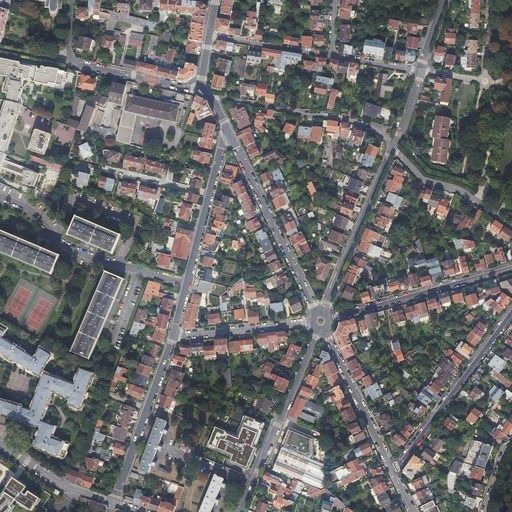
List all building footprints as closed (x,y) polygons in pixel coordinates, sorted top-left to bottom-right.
[(0,0),(0,6),(10,10),(12,0),(0,0)] [(61,8),(62,0),(47,0),(47,1),(46,1),(46,7),(49,7),(51,12),(55,12),(58,8),(61,8)] [(125,9),(125,13),(129,15),(130,0),(119,0),(118,9),(125,9)] [(152,0),(140,0),(140,8),(152,8),(152,0)] [(160,0),(160,12),(163,12),(163,15),(165,16),(167,14),(167,11),(172,11),(172,12),(177,13),(178,6),(178,0),(160,0)] [(186,1),(178,0),(178,6),(179,6),(181,8),(180,12),(194,13),(196,12),(197,14),(196,15),(194,24),(205,26),(208,8),(204,2),(197,1),(186,1)] [(220,19),(231,20),(232,20),(232,17),(231,17),(233,2),(223,0),(220,19)] [(350,11),(351,11),(352,6),(349,6),(349,0),(346,0),(343,0),(343,5),(341,4),(340,9),(341,9),(350,11)] [(468,10),(467,18),(471,18),(470,28),(479,29),(481,1),(472,0),(471,10),(468,10)] [(0,41),(3,42),(10,10),(0,6),(0,41)] [(101,16),(103,17),(110,19),(113,10),(101,8),(101,6),(94,6),(94,14),(101,14),(101,16)] [(78,7),(78,16),(87,17),(88,7),(78,7)] [(350,11),(341,9),(340,18),(349,20),(350,11)] [(125,13),(113,10),(110,19),(108,25),(106,31),(110,32),(121,34),(120,39),(126,41),(128,34),(125,33),(125,30),(116,28),(118,22),(122,21),(148,27),(149,20),(129,15),(125,13)] [(310,14),(310,19),(313,19),(323,20),(329,20),(329,16),(320,16),(320,15),(319,15),(319,11),(311,11),(311,14),(310,14)] [(255,32),(257,21),(255,20),(256,14),(249,13),(246,29),(254,31),(253,35),(255,35),(255,32)] [(408,23),(423,25),(423,19),(423,18),(409,16),(408,23)] [(323,31),(323,20),(313,19),(312,31),(323,31)] [(399,21),(390,19),(389,25),(388,30),(392,31),(392,30),(398,31),(399,27),(399,21)] [(149,20),(148,27),(147,27),(154,29),(156,21),(149,20)] [(229,29),(230,22),(218,20),(215,32),(217,34),(239,37),(240,30),(237,29),(234,30),(229,29)] [(189,41),(202,44),(203,35),(205,26),(194,24),(192,23),(191,32),(193,32),(192,36),(190,36),(189,41)] [(423,25),(408,23),(407,31),(417,33),(417,31),(423,32),(423,25)] [(342,30),(341,34),(350,35),(350,26),(342,25),(342,27),(341,27),(341,30),(342,30)] [(446,35),(445,44),(445,46),(448,46),(449,46),(450,44),(455,45),(456,35),(455,35),(456,30),(447,30),(447,35),(446,35)] [(160,31),(159,33),(157,43),(175,47),(176,44),(174,44),(175,37),(175,33),(166,32),(160,31)] [(125,59),(123,68),(137,70),(139,62),(142,47),(146,34),(131,32),(129,42),(139,44),(136,58),(137,58),(136,62),(125,59)] [(147,64),(139,62),(137,70),(150,73),(154,58),(157,43),(159,33),(155,32),(147,64)] [(255,35),(254,37),(254,40),(261,41),(262,34),(255,32),(255,35)] [(321,36),(315,36),(314,44),(318,45),(317,47),(322,47),(322,45),(323,45),(323,37),(328,38),(328,34),(321,34),(321,36)] [(350,35),(341,34),(341,37),(340,38),(340,40),(341,41),(341,42),(350,42),(350,35)] [(106,35),(104,45),(113,47),(115,37),(106,35)] [(77,52),(82,54),(83,50),(92,53),(94,46),(95,46),(97,42),(96,41),(81,36),(77,52)] [(282,44),(298,47),(299,41),(298,40),(290,39),(290,38),(283,37),(282,44)] [(407,37),(405,48),(406,48),(411,49),(417,50),(417,47),(419,47),(419,41),(418,41),(418,39),(407,37)] [(312,38),(302,38),(302,47),(304,48),(306,47),(311,47),(312,38)] [(187,45),(186,53),(199,56),(201,49),(202,44),(189,41),(188,40),(188,43),(186,43),(186,45),(187,45)] [(366,41),(365,45),(364,53),(384,56),(386,44),(381,43),(382,42),(373,40),(373,42),(366,41)] [(468,52),(465,52),(464,59),(468,59),(467,70),(476,70),(478,42),(469,41),(468,52)] [(217,42),(216,50),(216,52),(217,52),(218,50),(229,52),(229,48),(226,48),(227,44),(217,42)] [(338,51),(339,53),(355,56),(357,49),(353,48),(353,47),(343,45),(342,47),(341,46),(340,48),(338,49),(338,51)] [(391,58),(392,48),(389,48),(386,47),(384,56),(389,57),(389,58),(391,58)] [(406,52),(405,60),(413,61),(415,52),(415,49),(411,49),(406,48),(406,52)] [(436,49),(434,60),(435,62),(439,63),(440,61),(441,57),(444,58),(445,49),(438,48),(438,49),(436,49)] [(169,49),(166,61),(172,62),(175,50),(169,49)] [(276,52),(263,49),(262,54),(262,59),(266,59),(266,57),(275,58),(276,52)] [(254,51),(254,52),(248,52),(247,59),(247,60),(261,63),(262,59),(262,54),(258,53),(259,52),(254,51)] [(396,60),(405,61),(405,60),(406,52),(397,51),(396,60)] [(301,56),(283,53),(279,74),(279,75),(282,76),(283,74),(284,73),(285,63),(287,63),(287,65),(290,65),(290,64),(294,65),(295,61),(300,62),(301,56)] [(454,66),(456,57),(448,55),(446,65),(454,66)] [(154,58),(150,73),(179,81),(182,71),(179,71),(179,72),(170,70),(171,65),(182,67),(183,65),(172,62),(166,61),(154,58)] [(218,72),(225,73),(228,60),(221,58),(218,72)] [(240,58),(237,78),(244,80),(247,60),(247,59),(240,58)] [(320,59),(316,58),(315,63),(304,62),(303,70),(307,70),(306,72),(310,73),(311,71),(314,71),(315,66),(318,67),(320,59)] [(318,71),(316,82),(317,82),(333,85),(335,75),(322,73),(323,66),(326,67),(327,60),(320,59),(318,67),(318,71)] [(66,69),(65,72),(65,75),(59,74),(59,73),(48,71),(45,71),(44,70),(43,69),(42,69),(41,70),(41,72),(38,71),(38,69),(24,66),(23,68),(21,68),(21,66),(20,66),(20,65),(0,60),(0,75),(5,77),(5,76),(6,76),(3,91),(7,92),(6,96),(8,96),(7,101),(11,102),(21,104),(25,85),(23,85),(24,80),(56,87),(56,88),(71,91),(73,77),(77,78),(77,75),(78,72),(66,69)] [(338,62),(331,61),(330,66),(330,67),(333,68),(332,70),(336,71),(338,64),(338,62)] [(338,64),(336,71),(336,72),(347,74),(349,64),(341,62),(340,64),(338,64)] [(349,64),(347,74),(346,80),(350,80),(351,78),(356,79),(357,74),(359,74),(360,69),(358,68),(358,65),(349,64)] [(182,71),(179,81),(186,82),(191,79),(196,75),(197,68),(187,66),(186,70),(184,72),(182,71)] [(215,73),(212,89),(222,90),(224,76),(216,75),(216,73),(215,73)] [(77,78),(75,87),(93,91),(95,80),(89,79),(90,77),(77,75),(77,78)] [(387,80),(379,78),(376,97),(384,98),(385,91),(393,92),(394,84),(387,83),(387,80)] [(441,90),(443,90),(445,79),(438,78),(436,89),(438,89),(438,90),(437,91),(441,91),(441,90)] [(443,90),(440,104),(448,106),(453,81),(445,79),(443,90)] [(115,136),(114,140),(128,144),(129,145),(137,114),(179,124),(183,108),(187,109),(189,103),(184,102),(185,96),(182,96),(180,103),(174,102),(165,100),(164,103),(132,96),(135,84),(127,82),(126,87),(124,94),(127,95),(117,137),(115,136)] [(333,85),(317,82),(315,93),(326,95),(326,92),(327,87),(332,88),(333,85)] [(108,98),(108,100),(108,102),(122,105),(124,94),(126,87),(112,84),(108,98)] [(242,95),(242,96),(246,97),(247,91),(255,92),(256,86),(243,84),(242,90),(242,95)] [(257,86),(256,94),(265,96),(266,93),(267,87),(257,86)] [(331,93),(327,109),(333,110),(337,91),(332,90),(331,93)] [(264,102),(274,104),(275,94),(266,93),(265,96),(264,102)] [(96,94),(91,99),(90,100),(104,105),(108,100),(108,98),(96,94)] [(73,95),(67,125),(78,130),(80,130),(85,132),(95,109),(88,105),(80,123),(75,121),(80,97),(78,96),(73,95)] [(207,102),(197,97),(192,109),(198,111),(199,113),(198,114),(201,120),(205,118),(206,117),(213,114),(207,102)] [(0,117),(0,151),(6,154),(8,148),(22,105),(21,104),(11,102),(7,101),(6,100),(0,117)] [(366,104),(363,116),(376,120),(378,115),(381,116),(383,109),(366,104)] [(234,119),(235,119),(240,129),(251,123),(243,108),(237,111),(236,108),(229,111),(234,119)] [(267,114),(257,112),(254,126),(263,134),(266,130),(262,126),(264,118),(273,120),(274,117),(275,112),(269,110),(267,114)] [(91,133),(94,134),(114,140),(115,136),(120,114),(113,112),(109,129),(105,128),(101,127),(104,114),(97,112),(91,133)] [(216,121),(213,114),(206,117),(209,123),(210,124),(216,121)] [(430,137),(431,137),(431,138),(433,139),(432,147),(433,147),(433,149),(431,149),(430,156),(432,157),(431,161),(433,162),(432,163),(436,163),(436,162),(440,163),(440,164),(444,165),(444,163),(445,163),(446,159),(447,159),(449,153),(447,153),(448,148),(449,148),(450,142),(449,141),(447,140),(449,133),(447,133),(449,127),(450,127),(451,120),(450,120),(450,119),(435,116),(434,121),(432,121),(431,128),(433,128),(432,130),(431,130),(430,137)] [(328,121),(327,128),(326,132),(336,133),(337,132),(339,133),(340,128),(337,127),(338,123),(328,121)] [(287,124),(283,131),(286,133),(285,136),(289,139),(291,135),(295,128),(295,127),(296,126),(290,123),(289,125),(287,124)] [(348,124),(343,124),(341,134),(340,137),(341,137),(341,139),(345,139),(346,138),(347,132),(348,133),(349,129),(347,129),(348,124)] [(206,125),(203,137),(217,141),(219,133),(214,131),(215,127),(206,125)] [(299,126),(298,137),(311,139),(312,129),(312,127),(299,126)] [(242,137),(246,146),(254,142),(255,142),(251,133),(254,132),(252,127),(236,134),(238,139),(242,137)] [(320,143),(322,129),(313,128),(313,129),(312,129),(311,139),(310,141),(312,141),(311,142),(320,143)] [(51,135),(37,130),(35,130),(29,150),(45,155),(51,135)] [(354,130),(353,132),(351,140),(350,142),(356,144),(359,132),(354,130)] [(359,132),(356,144),(362,146),(365,134),(359,132)] [(212,145),(216,145),(217,141),(203,137),(200,147),(211,150),(212,145)] [(87,142),(78,145),(84,158),(92,155),(87,142)] [(254,142),(246,146),(252,158),(260,154),(254,142)] [(370,145),(365,155),(374,159),(379,149),(370,145)] [(286,158),(275,149),(262,156),(265,162),(274,157),(277,159),(276,160),(281,164),(282,165),(285,164),(283,161),(286,158)] [(106,150),(102,152),(105,160),(116,163),(119,154),(106,150)] [(0,174),(16,180),(21,182),(31,186),(32,185),(33,186),(34,185),(35,186),(39,175),(25,170),(27,166),(7,159),(5,164),(2,163),(6,154),(0,151),(0,174)] [(213,155),(196,151),(193,160),(208,164),(209,159),(212,160),(213,155)] [(373,164),(378,166),(380,162),(374,159),(365,155),(362,154),(358,162),(371,168),(373,164)] [(47,165),(53,167),(62,170),(63,166),(31,155),(30,159),(47,165)] [(137,158),(125,155),(123,164),(134,167),(137,158)] [(137,158),(134,167),(141,169),(143,160),(137,158)] [(75,161),(74,166),(87,169),(89,164),(75,161)] [(154,172),(157,163),(147,161),(145,169),(148,170),(148,171),(154,172)] [(394,161),(391,168),(395,169),(393,174),(396,176),(395,178),(389,176),(388,179),(390,180),(402,185),(404,179),(402,178),(405,172),(402,170),(403,167),(398,161),(394,161)] [(171,167),(157,163),(154,172),(167,176),(168,173),(171,167)] [(78,175),(75,186),(82,189),(84,183),(88,184),(90,175),(89,174),(86,173),(87,169),(74,166),(72,173),(78,175)] [(229,166),(227,166),(226,166),(224,173),(225,173),(225,175),(224,175),(222,183),(230,185),(232,186),(239,182),(237,178),(233,181),(231,180),(232,176),(236,177),(238,168),(229,166)] [(195,171),(185,168),(184,176),(202,181),(202,179),(207,180),(208,176),(203,175),(194,173),(195,171)] [(269,171),(259,176),(263,183),(273,179),(275,184),(276,183),(282,180),(283,180),(277,168),(269,171)] [(355,179),(363,183),(368,171),(360,168),(355,179)] [(168,173),(167,176),(166,180),(172,182),(174,174),(168,173)] [(95,185),(106,188),(108,179),(101,177),(100,179),(97,178),(95,185)] [(106,188),(105,189),(112,191),(115,179),(108,177),(108,179),(106,188)] [(352,178),(347,190),(359,194),(363,183),(355,179),(352,178)] [(190,179),(188,186),(200,189),(202,182),(190,179)] [(317,192),(316,179),(309,182),(309,184),(307,185),(312,194),(317,192)] [(284,183),(282,180),(276,183),(277,187),(271,190),(270,191),(272,195),(270,196),(272,200),(286,193),(287,193),(283,185),(284,183)] [(385,191),(389,192),(398,196),(402,185),(390,180),(389,182),(388,181),(387,184),(388,184),(385,191)] [(235,189),(239,197),(247,193),(241,181),(239,182),(232,186),(230,185),(230,188),(235,189)] [(127,196),(130,184),(124,183),(121,194),(127,196)] [(128,193),(127,195),(134,197),(137,186),(130,184),(128,193)] [(140,187),(138,197),(148,200),(148,198),(150,189),(148,189),(140,187)] [(163,187),(160,195),(166,197),(169,188),(163,187)] [(157,191),(150,189),(148,198),(152,199),(151,201),(154,202),(157,191)] [(432,191),(427,190),(426,192),(424,199),(430,201),(431,194),(432,191)] [(349,191),(345,202),(356,207),(357,203),(356,203),(356,201),(357,201),(358,197),(354,195),(355,193),(349,191)] [(396,209),(399,210),(403,198),(398,196),(389,192),(386,201),(394,204),(393,207),(396,209)] [(186,193),(184,200),(197,203),(199,196),(186,193)] [(247,193),(239,197),(239,199),(240,198),(242,202),(243,202),(244,204),(241,205),(243,208),(252,204),(247,193)] [(286,193),(272,200),(277,209),(281,207),(283,211),(287,209),(290,208),(287,203),(290,202),(286,193)] [(431,194),(430,201),(428,205),(438,208),(442,199),(443,195),(438,194),(437,196),(431,194)] [(214,202),(213,207),(217,208),(224,210),(225,207),(228,207),(229,202),(233,203),(234,199),(230,198),(224,196),(222,202),(221,202),(220,203),(214,202)] [(314,208),(308,196),(305,198),(306,200),(311,209),(314,208)] [(159,198),(156,212),(162,213),(165,199),(159,198)] [(438,208),(436,212),(446,216),(449,210),(446,209),(448,202),(442,199),(438,208)] [(356,207),(345,202),(341,212),(351,215),(353,210),(359,213),(361,208),(356,207)] [(183,204),(180,218),(188,220),(190,212),(191,213),(192,206),(183,204)] [(252,204),(243,208),(246,216),(248,220),(255,216),(253,213),(256,212),(252,204)] [(382,205),(377,215),(379,216),(390,220),(392,221),(394,217),(393,215),(396,209),(393,207),(391,207),(390,209),(382,205)] [(281,217),(284,225),(296,219),(297,219),(292,207),(290,208),(287,209),(289,213),(285,215),(281,217)] [(218,214),(216,220),(224,222),(226,217),(223,216),(224,210),(217,208),(216,213),(218,214)] [(479,209),(474,216),(475,217),(474,219),(476,221),(483,212),(479,209)] [(315,217),(312,211),(307,214),(310,220),(315,217)] [(463,219),(465,215),(462,213),(459,216),(456,214),(451,220),(457,224),(462,218),(463,219)] [(168,228),(170,220),(154,215),(153,219),(152,223),(168,228)] [(350,220),(338,215),(333,225),(345,230),(350,220)] [(388,224),(390,220),(379,216),(375,224),(379,226),(379,228),(383,230),(384,228),(386,223),(388,224)] [(461,221),(456,228),(467,235),(474,224),(476,222),(467,216),(462,222),(461,221)] [(75,217),(68,235),(88,243),(98,247),(113,253),(120,235),(75,217)] [(250,232),(261,227),(257,218),(246,223),(250,232)] [(296,219),(284,225),(290,237),(299,233),(297,229),(300,227),(296,219)] [(216,236),(224,238),(225,233),(222,232),(223,229),(225,224),(215,221),(214,226),(213,226),(212,230),(212,231),(207,230),(206,234),(207,234),(216,236)] [(503,226),(496,221),(490,229),(497,234),(503,226)] [(511,235),(511,232),(505,228),(503,230),(502,230),(501,232),(502,233),(499,236),(504,240),(504,244),(505,245),(511,235)] [(366,229),(361,241),(362,241),(371,245),(381,249),(386,237),(381,235),(373,232),(366,229)] [(0,230),(0,249),(52,272),(59,255),(49,251),(41,248),(13,236),(0,230)] [(267,238),(268,238),(266,232),(264,233),(262,230),(255,234),(259,242),(267,238)] [(332,230),(328,240),(339,244),(343,235),(332,230)] [(302,231),(299,233),(290,237),(292,240),(296,248),(306,243),(307,243),(303,235),(302,231)] [(219,242),(215,241),(216,236),(207,234),(204,243),(203,246),(208,248),(209,250),(210,252),(211,252),(212,253),(214,253),(215,251),(220,243),(219,242)] [(161,247),(172,250),(175,238),(163,235),(160,247),(161,247)] [(338,245),(318,236),(318,237),(318,251),(322,253),(323,245),(336,250),(338,245)] [(259,242),(264,253),(273,249),(267,238),(259,242)] [(474,241),(461,239),(464,250),(476,247),(474,241)] [(362,241),(359,249),(368,253),(371,245),(362,241)] [(147,246),(146,250),(156,252),(159,253),(161,247),(160,247),(158,246),(159,244),(148,242),(147,246)] [(306,243),(296,248),(297,250),(295,250),(297,254),(298,253),(300,256),(310,251),(306,243)] [(381,249),(371,245),(368,253),(379,258),(382,249),(381,249)] [(498,253),(495,254),(497,259),(500,259),(501,264),(507,262),(504,251),(503,251),(502,247),(497,249),(498,253)] [(273,249),(264,253),(260,256),(262,260),(267,257),(270,265),(278,261),(273,249)] [(202,250),(201,255),(214,258),(215,254),(213,254),(212,254),(211,253),(209,253),(207,252),(208,251),(202,250)] [(170,262),(171,256),(166,255),(159,253),(156,252),(155,257),(156,260),(156,261),(156,263),(158,263),(158,265),(168,268),(169,266),(170,266),(171,263),(170,262)] [(491,254),(485,256),(488,264),(494,263),(491,254)] [(415,268),(427,265),(426,261),(424,256),(415,258),(415,257),(413,256),(410,257),(409,259),(409,260),(407,261),(409,267),(414,266),(415,268)] [(202,268),(213,271),(214,268),(212,267),(213,263),(215,264),(216,260),(205,257),(202,268)] [(353,261),(352,265),(371,273),(373,268),(366,265),(367,262),(357,258),(355,257),(354,261),(353,261)] [(442,274),(438,257),(426,261),(427,265),(428,267),(430,267),(430,270),(428,270),(430,276),(432,284),(436,283),(434,278),(439,275),(442,274)] [(464,273),(470,271),(466,257),(460,259),(464,273)] [(320,258),(317,267),(321,268),(317,278),(326,281),(333,263),(320,258)] [(453,265),(452,260),(443,263),(444,267),(446,275),(452,274),(452,276),(456,275),(455,272),(453,265)] [(270,265),(269,265),(272,271),(276,269),(277,270),(275,271),(277,275),(283,272),(281,268),(282,268),(278,261),(270,265)] [(344,282),(354,286),(358,278),(360,279),(361,276),(359,275),(361,272),(363,274),(364,273),(368,275),(365,278),(367,281),(369,279),(375,274),(371,273),(352,265),(351,264),(344,282)] [(202,268),(199,277),(201,277),(200,281),(207,283),(214,284),(215,281),(219,275),(217,274),(218,272),(213,271),(202,268)] [(105,271),(70,351),(89,359),(94,346),(99,334),(112,304),(117,294),(123,279),(105,271)] [(283,272),(277,275),(265,281),(267,285),(268,285),(270,290),(272,289),(273,290),(277,288),(277,289),(280,287),(279,285),(286,282),(285,279),(287,278),(284,274),(283,272)] [(416,274),(409,276),(412,287),(419,285),(416,274)] [(423,278),(421,279),(423,286),(432,284),(430,276),(428,277),(427,275),(422,277),(423,278)] [(397,282),(399,289),(399,290),(408,287),(409,290),(412,289),(412,287),(409,276),(396,280),(397,282)] [(232,293),(232,296),(244,286),(243,279),(242,278),(240,280),(240,283),(238,283),(232,288),(233,293),(232,293)] [(383,279),(387,291),(391,290),(391,292),(399,289),(397,282),(388,285),(386,278),(383,279)] [(511,278),(500,283),(501,287),(501,289),(504,290),(511,295),(511,293),(511,278)] [(371,287),(375,300),(380,299),(378,294),(387,291),(383,279),(377,281),(378,285),(371,287)] [(159,286),(159,284),(149,281),(144,293),(151,295),(155,285),(159,286)] [(255,286),(252,284),(250,287),(253,286),(253,288),(246,289),(247,298),(256,296),(256,292),(255,286)] [(479,304),(477,300),(478,299),(474,285),(469,287),(471,294),(475,294),(469,296),(470,297),(466,298),(470,307),(479,304)] [(367,292),(360,294),(363,303),(375,300),(371,287),(371,286),(366,287),(367,292)] [(341,297),(342,298),(348,301),(349,299),(352,300),(356,290),(347,287),(345,292),(343,292),(341,297)] [(484,298),(478,299),(480,307),(483,305),(491,299),(494,298),(504,290),(501,289),(501,287),(483,293),(484,298)] [(219,298),(221,312),(227,311),(226,303),(229,302),(229,298),(232,296),(232,293),(232,291),(228,291),(224,295),(224,297),(222,297),(222,296),(219,298)] [(269,293),(266,292),(266,295),(265,295),(262,292),(256,292),(256,296),(257,303),(265,302),(265,305),(268,305),(269,310),(268,311),(268,312),(271,312),(270,310),(270,304),(269,293)] [(151,295),(144,293),(142,300),(149,301),(150,302),(152,295),(151,295)] [(448,293),(438,296),(440,302),(442,307),(451,304),(448,293)] [(496,303),(503,307),(504,309),(511,299),(503,293),(497,301),(496,303)] [(193,295),(191,304),(200,306),(202,297),(202,295),(197,294),(196,296),(193,295)] [(462,294),(453,297),(455,304),(460,302),(461,305),(465,304),(462,294)] [(288,302),(286,299),(282,301),(282,303),(283,306),(288,303),(293,312),(302,308),(297,297),(288,302)] [(160,314),(169,316),(173,300),(162,298),(159,309),(161,309),(160,314)] [(491,299),(483,305),(488,309),(490,306),(499,313),(503,307),(496,303),(491,299)] [(435,300),(427,302),(429,310),(435,309),(435,308),(436,307),(437,311),(442,310),(442,307),(440,302),(436,303),(435,300)] [(200,306),(191,304),(189,303),(183,327),(185,330),(195,329),(195,324),(200,306)] [(283,310),(283,306),(282,303),(270,304),(270,310),(273,309),(273,311),(283,310)] [(415,306),(419,319),(428,317),(425,303),(415,306)] [(415,306),(415,305),(406,308),(407,313),(406,313),(408,319),(412,318),(414,323),(420,321),(419,319),(415,306)] [(234,308),(235,319),(245,318),(244,310),(240,310),(239,307),(234,308)] [(207,309),(208,316),(209,325),(218,324),(218,322),(220,322),(220,315),(211,316),(210,308),(207,309)] [(143,310),(138,309),(134,322),(139,323),(142,312),(143,310)] [(397,312),(392,313),(395,323),(405,320),(401,309),(397,310),(397,312)] [(249,322),(259,321),(258,312),(253,313),(253,311),(248,312),(249,322)] [(377,313),(378,319),(385,317),(384,311),(377,313)] [(377,313),(364,316),(365,318),(368,330),(380,326),(378,319),(377,313)] [(157,328),(166,330),(169,316),(160,314),(159,314),(158,318),(160,318),(157,328)] [(486,326),(487,327),(488,325),(484,322),(485,321),(479,316),(476,319),(480,322),(486,326)] [(362,335),(369,333),(368,330),(365,318),(361,319),(361,322),(359,323),(362,335)] [(334,335),(341,350),(350,345),(361,340),(355,319),(339,323),(339,326),(338,328),(338,330),(336,332),(335,334),(334,335)] [(67,404),(74,406),(74,408),(82,411),(85,404),(83,404),(85,399),(87,399),(89,393),(87,392),(90,385),(91,386),(96,374),(94,373),(94,372),(80,367),(77,374),(76,374),(74,380),(75,380),(74,383),(65,380),(65,379),(53,374),(53,375),(44,369),(46,366),(45,366),(47,364),(53,354),(53,353),(40,346),(34,356),(27,352),(17,346),(18,345),(15,343),(14,344),(3,337),(8,328),(0,322),(0,353),(7,358),(6,358),(15,363),(15,362),(21,366),(23,367),(23,368),(33,374),(42,379),(41,382),(40,381),(35,393),(37,394),(36,396),(34,400),(33,399),(30,407),(31,407),(30,409),(25,407),(25,408),(23,407),(23,406),(23,405),(22,404),(20,404),(11,401),(7,400),(6,400),(0,397),(0,415),(5,417),(8,419),(9,418),(18,421),(18,420),(23,422),(40,428),(33,447),(35,448),(35,449),(47,453),(47,452),(65,458),(70,443),(59,439),(58,440),(56,439),(56,437),(54,436),(57,426),(43,421),(45,414),(46,414),(50,401),(52,396),(53,392),(56,393),(55,394),(57,394),(67,398),(67,397),(70,398),(67,404)] [(139,323),(134,322),(129,336),(134,338),(138,327),(142,329),(144,324),(139,323)] [(480,338),(483,334),(481,333),(486,326),(480,322),(473,332),(480,338)] [(165,331),(166,330),(157,328),(156,327),(153,340),(162,343),(162,342),(163,342),(164,340),(163,339),(165,334),(166,331),(165,331)] [(286,332),(277,333),(278,342),(285,342),(285,339),(287,339),(287,334),(286,334),(286,332)] [(475,346),(480,338),(473,332),(472,332),(469,336),(470,337),(467,340),(475,346)] [(277,333),(267,334),(269,350),(269,352),(273,352),(273,342),(274,341),(275,346),(278,346),(278,342),(277,333)] [(267,334),(257,335),(258,344),(259,350),(269,350),(267,334)] [(214,341),(215,346),(216,352),(218,352),(218,355),(225,354),(225,351),(229,351),(227,339),(214,341)] [(399,364),(404,363),(404,360),(404,357),(398,339),(391,341),(399,364)] [(241,351),(240,342),(236,342),(236,341),(233,341),(233,342),(229,343),(231,353),(241,352),(241,351)] [(253,341),(240,342),(241,351),(254,350),(253,341)] [(462,342),(455,350),(469,360),(471,357),(469,356),(470,354),(469,353),(472,349),(462,342)] [(191,355),(191,357),(196,357),(196,353),(203,352),(203,347),(202,344),(190,345),(190,347),(191,355)] [(292,359),(296,360),(301,349),(300,348),(291,344),(290,346),(286,355),(285,355),(285,356),(292,359)] [(153,349),(151,355),(156,356),(160,346),(155,345),(153,349)] [(181,353),(191,355),(190,347),(181,345),(181,346),(181,350),(181,353)] [(350,345),(341,350),(345,359),(355,355),(350,345)] [(204,360),(216,358),(216,352),(215,346),(203,347),(203,352),(204,360)] [(494,346),(491,351),(496,355),(500,358),(503,353),(494,346)] [(511,351),(508,348),(503,355),(511,361),(511,351)] [(447,350),(443,355),(446,357),(458,367),(464,359),(450,349),(448,351),(447,350)] [(404,360),(408,357),(410,356),(415,352),(414,350),(411,352),(410,351),(407,354),(407,355),(404,357),(404,360)] [(315,358),(312,362),(317,364),(322,366),(324,365),(333,361),(332,361),(331,361),(330,360),(331,358),(329,353),(324,352),(321,359),(323,360),(322,361),(315,358)] [(289,367),(292,359),(285,356),(283,355),(280,364),(289,367)] [(496,355),(489,365),(493,368),(500,373),(503,368),(502,368),(506,362),(500,358),(496,355)] [(142,364),(152,368),(155,361),(149,358),(145,356),(142,364)] [(171,361),(170,365),(174,366),(176,367),(176,365),(181,367),(184,359),(175,356),(173,362),(171,361)] [(439,366),(451,375),(452,376),(458,367),(446,357),(443,361),(442,360),(438,365),(439,366)] [(356,359),(347,363),(352,372),(362,367),(360,363),(359,364),(356,359)] [(322,376),(322,380),(328,377),(336,373),(338,372),(333,361),(324,365),(325,367),(323,368),(327,376),(322,376)] [(278,377),(284,379),(286,375),(280,372),(279,375),(271,372),(274,365),(273,365),(273,364),(268,362),(258,369),(264,371),(264,370),(268,372),(268,373),(278,377)] [(142,364),(140,364),(137,373),(140,374),(149,378),(152,368),(142,364)] [(322,366),(317,364),(313,375),(318,377),(320,372),(322,372),(322,366)] [(118,366),(116,372),(114,377),(126,382),(128,379),(121,376),(121,375),(118,374),(119,372),(122,373),(124,368),(118,366)] [(170,378),(171,378),(181,382),(184,374),(180,372),(181,369),(176,367),(174,366),(170,378)] [(435,372),(436,373),(433,376),(439,380),(444,384),(448,380),(451,375),(439,366),(435,372)] [(476,371),(482,376),(486,371),(480,366),(476,371)] [(362,367),(352,372),(356,381),(366,376),(362,367)] [(511,384),(511,382),(509,380),(500,373),(493,368),(490,372),(508,386),(507,387),(509,388),(511,385),(511,384)] [(476,371),(473,376),(479,380),(482,376),(476,371)] [(274,389),(284,393),(289,381),(284,379),(278,377),(268,373),(267,372),(265,376),(278,381),(277,383),(276,383),(274,389)] [(508,386),(490,372),(489,374),(507,387),(508,386)] [(336,373),(328,377),(332,385),(340,381),(336,373)] [(149,378),(140,374),(137,383),(145,387),(149,378)] [(307,383),(306,387),(314,390),(315,386),(318,379),(309,375),(307,379),(308,379),(307,383)] [(372,384),(368,376),(362,379),(366,388),(372,384)] [(427,387),(441,398),(443,395),(439,392),(444,384),(433,376),(431,378),(432,379),(427,387)] [(164,396),(173,399),(177,390),(180,391),(183,383),(181,382),(171,378),(169,383),(167,383),(166,386),(168,387),(164,396)] [(248,379),(246,384),(258,389),(261,384),(248,379)] [(376,382),(372,384),(366,388),(360,390),(365,401),(371,398),(373,401),(382,397),(383,396),(376,382)] [(131,384),(128,394),(141,399),(144,390),(136,387),(137,386),(131,384)] [(330,398),(332,403),(336,401),(344,397),(339,386),(333,389),(337,395),(330,398)] [(423,391),(417,399),(426,405),(432,398),(438,402),(441,398),(427,387),(425,386),(422,390),(423,391)] [(297,397),(308,401),(309,397),(311,391),(303,387),(300,394),(299,393),(297,397)] [(479,389),(476,387),(469,396),(473,399),(476,396),(478,397),(479,397),(481,395),(480,394),(479,393),(482,391),(479,389)] [(492,398),(493,399),(497,402),(499,399),(504,394),(505,392),(499,388),(492,398)] [(462,390),(459,394),(465,398),(468,394),(462,390)] [(390,393),(383,396),(382,397),(385,401),(388,400),(391,407),(400,402),(400,399),(401,396),(393,399),(390,393)] [(459,394),(457,397),(463,402),(466,399),(465,398),(459,394)] [(156,404),(155,408),(172,414),(175,405),(183,407),(184,403),(173,399),(164,396),(163,395),(159,405),(156,404)] [(272,410),(275,403),(268,400),(258,395),(256,399),(255,399),(251,407),(253,407),(265,412),(266,410),(269,409),(272,410)] [(279,404),(281,399),(270,395),(268,400),(275,403),(279,404)] [(293,408),(301,412),(304,413),(316,418),(319,419),(323,421),(323,407),(308,401),(297,397),(293,408)] [(336,401),(342,412),(351,407),(348,399),(346,400),(345,397),(344,397),(336,401)] [(411,402),(407,407),(417,415),(420,417),(422,414),(424,415),(426,413),(424,412),(426,409),(422,406),(420,409),(411,402)] [(175,405),(172,414),(178,416),(178,417),(179,417),(182,409),(187,410),(189,405),(184,403),(183,407),(175,405)] [(117,426),(128,430),(132,420),(136,409),(125,405),(123,410),(122,410),(121,411),(120,413),(120,416),(119,417),(118,420),(118,421),(119,421),(117,426)] [(342,412),(340,413),(344,422),(349,420),(350,422),(357,419),(353,411),(351,407),(342,412)] [(287,420),(296,423),(298,419),(297,419),(298,416),(299,416),(301,412),(293,408),(292,408),(287,420)] [(475,409),(466,420),(470,422),(469,424),(472,426),(479,416),(481,418),(483,415),(475,409)] [(314,423),(316,418),(304,413),(302,418),(314,423)] [(383,424),(378,427),(380,431),(393,425),(389,416),(388,416),(387,414),(380,417),(382,420),(381,420),(383,424)] [(459,420),(451,414),(445,421),(446,422),(445,424),(444,425),(448,427),(452,430),(459,420)] [(420,417),(417,415),(414,419),(422,424),(425,420),(420,417)] [(215,430),(208,444),(231,454),(229,460),(247,467),(255,448),(254,447),(263,426),(255,422),(255,421),(245,417),(235,438),(215,430)] [(158,418),(139,470),(148,474),(151,465),(155,466),(156,463),(152,462),(157,449),(161,450),(162,447),(158,446),(163,433),(167,434),(168,431),(164,429),(167,421),(158,418)] [(359,422),(357,419),(350,422),(351,425),(349,426),(353,434),(361,431),(357,423),(359,422)] [(103,421),(98,420),(94,431),(99,433),(103,421)] [(499,424),(496,428),(506,435),(511,427),(511,424),(508,421),(504,427),(499,424)] [(403,429),(400,433),(407,438),(413,429),(407,424),(406,425),(404,423),(401,427),(403,429)] [(113,439),(124,442),(128,431),(128,430),(117,426),(115,426),(112,433),(115,434),(113,439)] [(296,430),(289,427),(281,447),(282,447),(310,459),(310,455),(313,455),(313,437),(296,430)] [(365,428),(361,431),(353,434),(350,435),(354,443),(366,438),(364,434),(367,433),(365,428)] [(510,439),(510,438),(506,435),(496,428),(494,431),(492,430),(491,430),(489,432),(489,433),(500,441),(502,437),(507,441),(510,439)] [(94,431),(90,443),(93,444),(95,437),(104,440),(106,436),(99,433),(94,431)] [(406,441),(396,434),(391,441),(399,446),(402,443),(404,444),(406,441)] [(444,442),(436,436),(434,440),(429,446),(437,453),(444,442)] [(492,447),(474,441),(468,459),(458,456),(456,461),(461,463),(463,463),(474,467),(484,470),(492,447)] [(93,444),(90,443),(86,453),(90,455),(92,450),(94,451),(91,459),(87,457),(85,461),(87,461),(86,463),(88,463),(87,466),(90,467),(89,468),(96,470),(98,465),(103,466),(104,462),(97,459),(101,448),(96,446),(95,448),(93,447),(94,445),(93,444)] [(111,456),(122,460),(127,447),(117,443),(115,449),(111,447),(110,451),(113,452),(111,456)] [(368,443),(354,450),(357,458),(372,451),(368,443)] [(310,459),(282,447),(272,471),(294,479),(321,490),(325,488),(324,464),(310,459)] [(419,449),(416,453),(421,457),(423,455),(431,462),(430,463),(434,466),(436,464),(432,461),(436,455),(427,448),(424,453),(419,449)] [(421,461),(414,455),(408,464),(415,472),(419,467),(420,467),(422,465),(424,466),(426,463),(422,460),(421,461)] [(358,458),(347,464),(334,470),(335,472),(334,472),(339,482),(341,481),(364,470),(367,468),(362,457),(358,458)] [(461,463),(456,461),(450,471),(456,473),(459,468),(461,463)] [(474,467),(463,463),(461,469),(472,473),(474,467)] [(415,472),(408,464),(403,471),(402,473),(405,475),(408,477),(412,480),(414,476),(413,476),(416,472),(415,472)] [(371,470),(375,478),(383,474),(379,465),(376,467),(376,465),(373,466),(374,468),(371,470)] [(484,470),(474,467),(472,473),(471,477),(481,480),(484,470)] [(69,469),(66,478),(75,484),(76,482),(79,473),(69,469)] [(366,475),(364,470),(341,481),(343,486),(366,475)] [(84,473),(79,472),(79,473),(76,482),(89,487),(93,478),(88,476),(87,478),(83,476),(84,473)] [(289,498),(292,491),(286,488),(287,486),(280,478),(265,472),(262,478),(277,485),(275,489),(271,488),(270,490),(276,493),(275,494),(284,498),(285,496),(289,498)] [(454,476),(447,474),(446,477),(446,478),(446,483),(447,487),(453,489),(455,477),(454,476)] [(224,479),(215,475),(199,511),(210,511),(214,502),(218,504),(219,501),(216,499),(221,486),(225,488),(226,485),(222,483),(224,479)] [(374,478),(369,481),(372,488),(385,482),(387,481),(385,477),(383,478),(382,476),(374,479),(374,478)] [(0,497),(0,511),(9,511),(10,511),(14,505),(13,504),(16,500),(18,501),(29,508),(32,510),(36,504),(40,498),(29,491),(26,495),(23,493),(26,488),(27,486),(13,477),(0,497)] [(420,478),(407,485),(410,492),(416,489),(424,486),(420,478)] [(321,490),(294,479),(290,489),(301,493),(302,492),(300,491),(303,485),(309,488),(307,494),(304,492),(302,495),(307,497),(310,496),(321,490)] [(179,485),(171,482),(169,489),(175,491),(171,504),(169,504),(169,505),(165,504),(166,501),(166,500),(162,498),(157,511),(158,511),(173,511),(183,487),(178,486),(179,485)] [(372,488),(371,489),(375,496),(385,491),(389,489),(385,482),(372,488)] [(484,486),(478,484),(477,488),(473,487),(473,489),(476,490),(475,495),(481,497),(484,486)] [(321,490),(310,496),(309,499),(324,492),(325,488),(321,490)] [(412,495),(415,501),(430,493),(428,488),(412,495)] [(124,501),(140,506),(144,496),(145,492),(138,490),(135,500),(126,497),(124,501)] [(385,491),(375,496),(374,497),(380,509),(391,503),(387,494),(386,494),(385,491)] [(299,495),(293,492),(290,500),(295,503),(299,499),(297,498),(299,495)] [(422,505),(422,506),(433,501),(435,500),(432,493),(430,493),(415,501),(417,507),(422,505)] [(140,506),(148,508),(151,497),(150,497),(149,498),(144,496),(140,506)] [(148,508),(157,511),(162,498),(162,497),(157,496),(156,500),(153,499),(154,497),(152,496),(151,497),(148,508)] [(255,496),(254,499),(259,501),(267,505),(268,503),(266,502),(266,500),(255,496)] [(290,500),(284,498),(284,499),(279,497),(275,506),(281,509),(286,507),(282,505),(282,504),(288,506),(295,503),(290,500)] [(476,500),(467,497),(464,505),(469,507),(469,508),(470,509),(473,509),(476,500)] [(329,502),(324,501),(321,510),(318,509),(317,511),(331,511),(333,505),(334,504),(335,499),(330,498),(329,502)] [(334,504),(333,505),(345,508),(345,506),(336,498),(335,499),(334,504)] [(29,508),(18,501),(17,503),(28,510),(29,508)] [(103,509),(104,504),(99,502),(94,501),(89,511),(103,511),(102,511),(103,509)] [(264,511),(267,505),(259,501),(256,509),(257,510),(256,511),(264,511)] [(418,508),(419,511),(423,511),(435,506),(433,501),(422,506),(418,508)] [(400,511),(397,504),(397,505),(397,503),(397,502),(385,507),(387,511),(400,511)]
